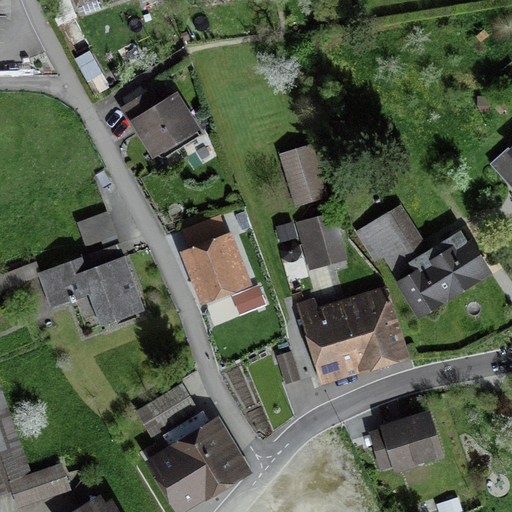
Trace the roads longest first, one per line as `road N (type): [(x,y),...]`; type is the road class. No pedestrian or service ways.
road 1 (residential): [(30,0),(155,235),(207,368),(264,473)]
road 2 (residential): [(264,473),(310,426),(343,406),(511,352)]
